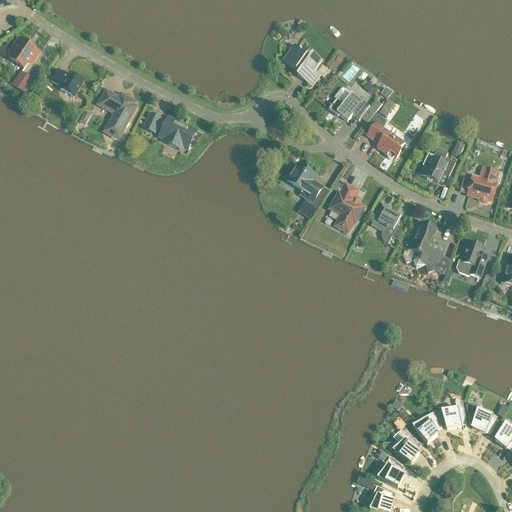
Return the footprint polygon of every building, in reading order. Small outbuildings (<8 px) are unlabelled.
[(0,0),(0,10),(15,8),(13,0),(0,0)] [(40,55),(18,40),(9,55),(12,57),(9,61),(17,67),(19,65),(25,69),(29,64),(32,66),(40,55)] [(300,72),(296,78),(312,89),(319,78),(314,74),(321,63),(312,56),(309,60),(306,58),(306,57),(294,48),(283,63),(295,72),(297,70),(300,72)] [(68,79),(58,73),(51,84),(61,90),(60,92),(73,100),(83,84),(70,76),(68,79)] [(34,82),(27,78),(21,74),(12,87),(24,96),(34,82)] [(334,100),(336,102),(328,112),(338,120),(339,118),(347,125),(353,118),(359,123),(369,111),(359,102),(358,103),(343,91),(342,91),(341,91),(334,100)] [(98,107),(114,117),(111,123),(113,128),(108,137),(118,143),(136,110),(105,93),(98,107)] [(388,104),(379,116),(386,120),(394,108),(388,104)] [(92,117),(85,113),(79,125),(85,129),(92,117)] [(161,122),(150,117),(144,131),(154,136),(157,131),(162,133),(159,140),(167,143),(166,146),(178,152),(180,149),(187,152),(196,134),(179,126),(178,128),(167,123),(165,127),(160,124),(161,122)] [(375,126),(367,139),(366,139),(379,148),(376,151),(387,158),(387,159),(388,161),(389,162),(392,163),(392,162),(395,163),(400,155),(399,154),(404,146),(375,126)] [(458,161),(463,152),(455,148),(450,157),(458,161)] [(455,166),(445,161),(447,156),(437,151),(432,161),(434,162),(430,170),(425,167),(420,178),(437,186),(442,176),(449,179),(455,166)] [(300,197),(306,202),(302,208),(314,216),(328,195),(312,184),(316,179),(298,167),(287,184),(302,194),(300,197)] [(492,204),(496,187),(499,187),(502,176),(482,171),(479,180),(472,178),(471,183),(464,181),(460,195),(467,196),(467,198),(492,204)] [(340,197),(338,196),(329,212),(341,219),(335,229),(348,236),(353,226),(355,227),(364,211),(357,207),(352,205),(358,195),(345,188),(340,197)] [(383,206),(375,222),(371,229),(382,235),(381,238),(383,244),(388,247),(397,230),(390,226),(395,217),(388,213),(390,210),(383,206)] [(431,246),(437,232),(420,225),(408,253),(404,255),(402,259),(406,267),(414,264),(417,271),(424,268),(428,276),(434,274),(435,270),(437,271),(442,260),(430,255),(434,247),(431,246)] [(484,250),(466,244),(463,255),(464,255),(461,265),(458,264),(456,271),(458,276),(469,280),(470,278),(480,282),(488,260),(481,258),(484,250)] [(511,259),(508,258),(504,271),(507,272),(503,287),(511,289),(511,259)] [(445,272),(442,284),(448,286),(452,274),(445,272)] [(466,423),(463,411),(462,403),(456,401),(454,404),(456,412),(442,414),(441,412),(446,433),(461,430),(460,424),(466,423)] [(478,414),(478,411),(477,408),(471,407),(465,407),(469,428),(472,429),(471,431),(485,437),(487,433),(492,435),(497,423),(491,421),(492,419),(478,414)] [(412,430),(427,447),(437,439),(435,435),(441,431),(432,415),(425,419),(426,421),(414,428),(412,430)] [(511,432),(505,428),(507,425),(506,425),(495,443),(506,452),(509,449),(511,451),(511,432)] [(392,454),(410,468),(418,457),(415,454),(421,449),(404,430),(398,435),(404,443),(394,452),(393,452),(392,454)] [(378,479),(376,481),(397,492),(403,480),(399,477),(404,471),(390,460),(385,467),(387,468),(378,479)] [(374,504),(370,511),(369,511),(390,511),(393,506),(388,504),(392,497),(377,489),(370,502),(374,504)]
